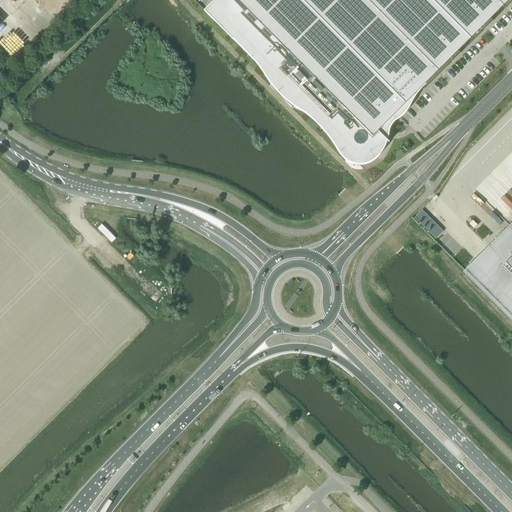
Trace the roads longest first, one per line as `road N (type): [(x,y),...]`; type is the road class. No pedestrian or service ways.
road 1 (tertiary): [(275,260),(197,205),(55,172),(0,139)]
road 2 (tertiary): [(0,147),(66,187),(165,209),(238,250)]
road 3 (secondary): [(239,334),(75,511)]
road 4 (secondary): [(511,492),(362,342)]
road 5 (secondary): [(372,383),(500,511)]
road 6 (secondary): [(103,511),(225,378)]
road 7 (unclassified): [(442,147),(317,257)]
road 8 (unclassified): [(330,269),(422,178),(442,147)]
road 9 (secondary): [(225,378),(267,352),(301,347),(336,357),(372,383)]
